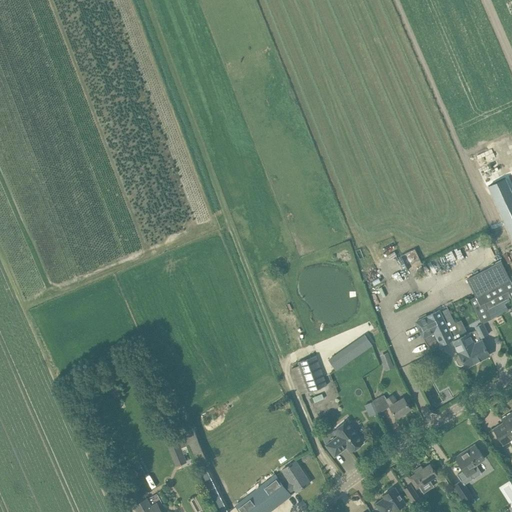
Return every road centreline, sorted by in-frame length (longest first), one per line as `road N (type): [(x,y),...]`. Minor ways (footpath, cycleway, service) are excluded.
road 1 (unclassified): [(312,511),(433,422),(511,377)]
road 2 (unknown): [(490,270),(397,325),(399,349),(433,422)]
